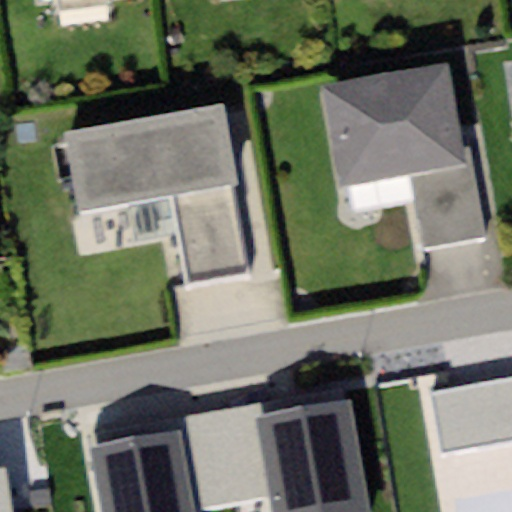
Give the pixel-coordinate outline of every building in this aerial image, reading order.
[(436,60),(325,81),(341,161),(451,140),(436,60)] [(230,114),(62,143),(78,230),(246,201),(230,114)] [(511,379),(432,394),(443,455),(511,442),(511,379)] [(367,511),(349,404),(258,420),(271,496),(274,511),(367,511)] [(178,418),(181,434),(193,510),(271,496),(258,420),(256,405),(178,418)] [(181,434),(92,449),(102,511),(193,511),(193,510),(181,434)] [(13,511),(7,464),(0,465),(0,511),(13,511)]
